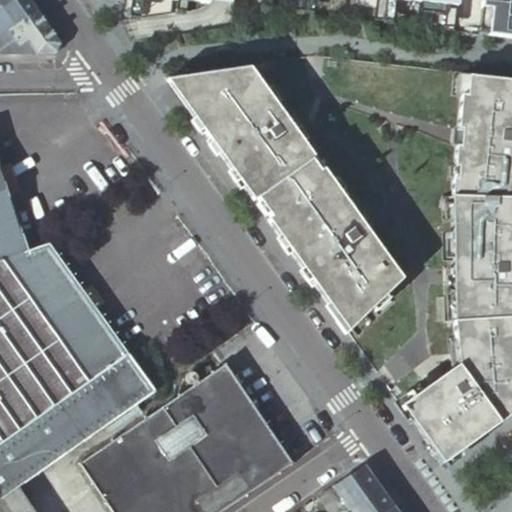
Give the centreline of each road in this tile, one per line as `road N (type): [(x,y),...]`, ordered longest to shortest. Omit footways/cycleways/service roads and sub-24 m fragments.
road 1 (residential): [(369,432),(111,70)]
road 2 (unclassified): [(253,511),(369,432)]
